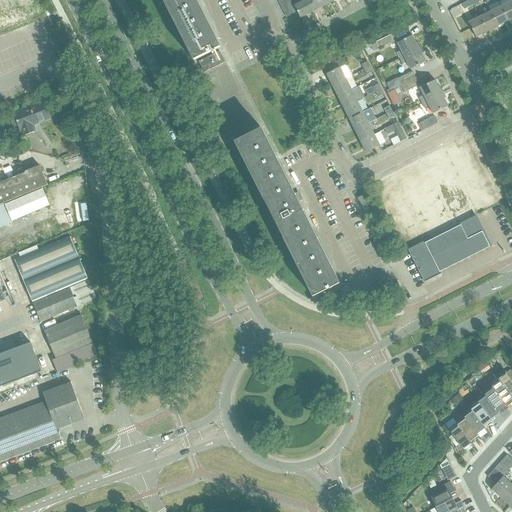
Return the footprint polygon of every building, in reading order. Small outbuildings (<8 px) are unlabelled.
[(165,0),(196,59),(217,48),(193,0),(165,0)] [(286,17),(296,12),(294,7),(290,0),(281,0),(278,2),(286,17)] [(294,7),(296,12),(300,19),(312,13),(304,0),(297,0),(300,4),(294,7)] [(304,0),(312,13),(322,8),(318,0),(304,0)] [(473,5),(471,0),(469,0),(461,4),(464,9),(473,5)] [(511,1),(501,6),(508,21),(511,18),(511,1)] [(459,15),(464,9),(458,4),(453,10),(459,15)] [(501,6),(490,11),(497,26),(508,21),(501,6)] [(490,11),(479,17),(487,31),(497,26),(490,11)] [(487,31),(479,17),(468,22),(476,37),(487,31)] [(379,41),(382,48),(396,41),(392,34),(379,41)] [(397,54),(399,59),(419,49),(413,36),(397,44),(401,52),(397,54)] [(419,49),(399,59),(401,64),(406,62),(410,70),(425,62),(419,49)] [(198,61),(204,73),(225,62),(219,51),(198,61)] [(327,74),(333,85),(347,79),(341,68),(347,65),(343,59),(326,67),(329,73),(327,74)] [(361,64),(364,70),(370,67),(368,61),(361,64)] [(370,67),(364,70),(366,75),(373,72),(370,67)] [(397,79),(401,86),(415,79),(411,72),(397,79)] [(333,85),(338,96),(352,90),(347,79),(333,85)] [(415,79),(401,86),(404,93),(418,86),(415,79)] [(419,99),(421,104),(442,93),(435,81),(420,89),(423,97),(419,99)] [(373,87),(375,92),(381,89),(379,84),(373,87)] [(338,96),(344,108),(358,101),(357,100),(365,97),(359,86),(352,90),(338,96)] [(397,88),(390,91),(396,104),(403,100),(397,88)] [(381,89),(375,92),(378,97),(384,94),(381,89)] [(442,93),(421,104),(424,109),(429,106),(432,114),(448,106),(442,93)] [(34,125),(50,119),(43,101),(14,113),(21,131),(21,130),(23,136),(36,131),(34,125)] [(344,108),(349,119),(363,112),(358,101),(344,108)] [(384,109),(387,114),(392,111),(390,106),(384,109)] [(349,119),(355,130),(369,123),(377,119),(371,108),(363,112),(349,119)] [(419,123),(423,131),(438,123),(434,116),(419,123)] [(395,131),(398,137),(391,140),(394,145),(406,139),(398,122),(385,128),(388,135),(395,131)] [(355,130),(360,141),(374,134),(369,123),(355,130)] [(292,196),(289,189),(259,130),(237,141),(271,208),(275,206),(278,212),(274,214),(315,295),(337,284),(297,206),(296,202),(300,200),(300,201),(301,200),(297,193),(296,193),(296,194),(292,196)] [(374,134),(360,141),(366,152),(380,145),(374,134)] [(468,140),(454,147),(457,154),(472,147),(468,140)] [(472,147),(457,154),(461,161),(475,153),(472,147)] [(475,153),(461,161),(464,168),(479,160),(475,153)] [(445,158),(438,162),(445,177),(452,173),(445,158)] [(479,160),(464,168),(467,174),(469,174),(482,167),(479,160)] [(438,162),(430,166),(438,181),(445,177),(438,162)] [(0,204),(48,185),(40,166),(25,172),(25,173),(0,182),(0,204)] [(430,166),(423,169),(431,184),(438,181),(430,166)] [(482,167),(469,174),(472,180),(487,173),(483,166),(482,167)] [(423,169),(416,173),(423,188),(431,184),(423,169)] [(416,173),(408,176),(416,191),(423,188),(416,173)] [(487,173),(472,180),(475,187),(490,179),(487,173)] [(394,177),(388,181),(395,195),(402,192),(394,177)] [(490,179),(475,187),(479,193),(493,186),(490,179)] [(388,181),(381,184),(388,198),(395,195),(388,181)] [(381,184),(374,187),(381,202),(388,198),(381,184)] [(493,186),(479,193),(482,200),(495,193),(496,192),(493,186)] [(43,188),(0,205),(0,225),(49,205),(43,190),(43,188)] [(482,200),(481,200),(484,207),(498,200),(495,193),(482,200)] [(359,200),(367,216),(375,212),(367,196),(359,200)] [(403,206),(390,213),(396,226),(410,219),(403,206)] [(476,215),(408,249),(417,268),(424,283),(441,275),(440,273),(490,247),(474,217),(477,216),(476,215)] [(48,239),(63,235),(59,216),(43,220),(48,239)] [(410,219),(396,226),(400,234),(418,225),(414,217),(410,219)] [(26,227),(33,246),(48,241),(41,221),(26,227)] [(24,224),(17,227),(20,233),(26,230),(24,224)] [(418,225),(400,234),(404,242),(410,239),(422,233),(418,225)] [(33,303),(37,312),(41,322),(96,298),(89,280),(60,292),(59,289),(87,278),(70,237),(15,260),(32,301),(31,302),(33,303)] [(63,323),(44,331),(56,359),(53,360),(58,373),(98,356),(93,343),(81,315),(72,319),(63,323)] [(40,372),(30,345),(11,351),(22,379),(40,372)] [(22,379),(11,351),(0,355),(0,377),(3,386),(22,379)] [(481,367),(485,372),(492,366),(488,362),(481,367)] [(499,379),(500,380),(511,396),(511,395),(511,371),(511,370),(499,379)] [(491,387),(493,388),(504,404),(511,397),(511,396),(500,380),(491,387)] [(57,430),(85,419),(71,382),(42,393),(46,402),(0,418),(0,461),(60,439),(57,430)] [(484,394),(486,396),(497,411),(505,405),(504,404),(493,388),(484,394)] [(453,397),(457,403),(465,398),(461,392),(453,397)] [(478,402),(479,404),(490,419),(498,413),(497,411),(486,396),(478,402)] [(471,409),(472,411),(483,426),(491,421),(490,419),(479,404),(471,409)] [(472,411),(465,416),(464,417),(476,434),(484,428),(483,426),(472,411)] [(455,421),(456,423),(470,441),(478,435),(476,434),(464,417),(465,416),(464,415),(455,421)] [(470,441),(456,423),(448,429),(463,449),(471,443),(470,441)] [(511,458),(507,454),(503,459),(511,467),(511,466),(511,458)] [(503,459),(499,463),(508,471),(511,467),(503,459)] [(499,463),(495,468),(504,476),(508,471),(499,463)] [(443,469),(448,480),(456,476),(450,465),(443,469)] [(495,468),(491,472),(500,480),(503,477),(504,476),(495,468)] [(487,476),(496,484),(500,480),(491,472),(487,476)] [(491,490),(500,498),(511,484),(503,477),(500,480),(496,484),(491,490)] [(431,498),(436,507),(453,498),(450,493),(455,491),(450,481),(431,491),(433,497),(431,498)] [(511,484),(500,498),(509,506),(511,502),(511,484)] [(461,511),(465,510),(461,501),(455,504),(453,498),(436,507),(438,511),(461,511)]
